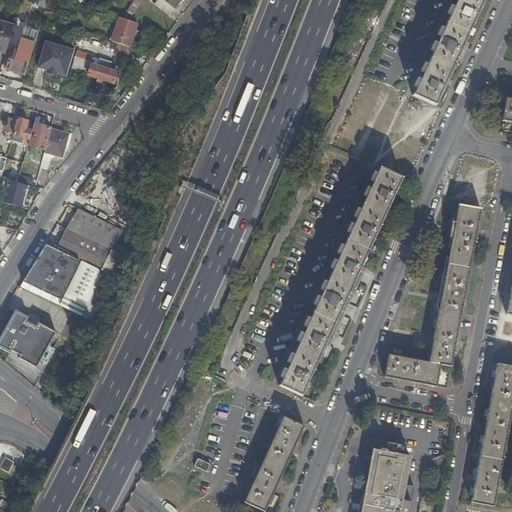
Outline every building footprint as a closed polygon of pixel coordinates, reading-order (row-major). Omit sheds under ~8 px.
[(180,0),(157,0),(154,4),(169,16),(178,4),(181,0),(180,0)] [(458,0),(415,95),(437,105),(462,49),(484,0),(458,0)] [(132,4),(121,18),(129,21),(137,7),(132,4)] [(121,18),(119,18),(111,42),(117,44),(120,44),(123,45),(126,46),(130,48),(137,23),(129,21),(121,18)] [(14,26),(0,21),(0,50),(6,52),(14,26)] [(27,43),(34,46),(37,36),(32,34),(30,33),(27,43)] [(46,43),(39,68),(66,76),(74,51),(46,43)] [(114,55),(120,57),(123,45),(120,44),(117,44),(114,55)] [(129,61),(133,48),(130,48),(126,46),(123,45),(120,57),(119,58),(129,61)] [(7,68),(26,74),(31,55),(13,50),(7,68)] [(91,62),(92,58),(89,57),(90,54),(78,50),(70,75),(82,79),(88,61),(91,62)] [(98,66),(92,64),(88,75),(113,83),(117,72),(109,69),(112,61),(100,58),(98,66)] [(6,132),(13,134),(17,119),(10,117),(6,132)] [(28,121),(18,118),(17,119),(13,134),(12,140),(29,145),(33,128),(27,126),(28,121)] [(51,128),(34,123),(33,128),(29,145),(46,149),(51,129),(51,128)] [(72,135),(51,129),(46,149),(41,168),(49,170),(53,157),(54,157),(55,155),(63,157),(66,148),(69,146),(72,135)] [(404,177),(381,167),(363,206),(282,384),(304,395),(386,216),(404,177)] [(26,187),(8,182),(2,203),(21,208),(26,187)] [(483,208),(458,204),(430,362),(454,366),(483,208)] [(78,209),(68,228),(115,251),(116,252),(125,231),(78,209)] [(115,251),(68,228),(59,249),(79,259),(105,271),(115,251)] [(60,300),(79,259),(59,249),(47,243),(22,282),(60,300)] [(60,334),(43,324),(43,323),(44,321),(43,318),(42,316),(40,315),(37,314),(35,315),(33,316),(32,318),(20,311),(0,344),(0,345),(13,353),(14,352),(18,354),(19,353),(23,356),(22,358),(46,372),(50,364),(44,360),(56,339),(57,340),(60,334)] [(454,366),(390,354),(385,378),(450,389),(454,366)] [(474,502),(496,505),(511,416),(511,365),(499,363),(474,502)] [(286,416),(246,501),(266,511),(306,425),(286,416)] [(414,511),(420,490),(410,488),(417,460),(394,454),(395,452),(389,450),(388,453),(381,451),(366,511),(414,511)] [(13,457),(4,452),(0,460),(0,466),(6,470),(13,457)] [(208,471),(212,463),(200,458),(196,465),(208,471)]
